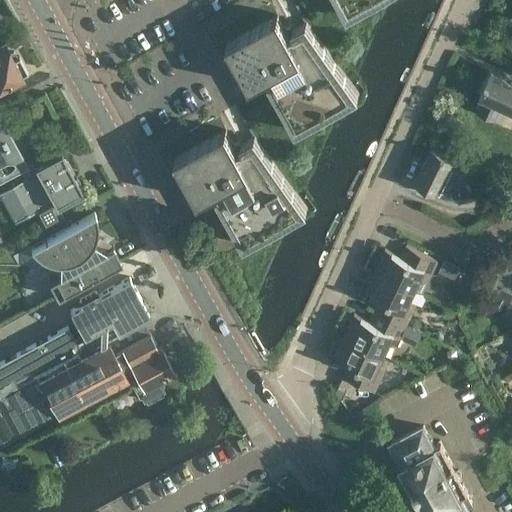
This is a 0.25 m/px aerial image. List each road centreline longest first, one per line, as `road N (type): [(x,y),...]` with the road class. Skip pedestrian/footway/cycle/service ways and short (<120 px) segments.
road 1 (secondary): [(280,418),(43,2)]
road 2 (residential): [(280,418),(465,0)]
road 3 (unclassified): [(296,442),(162,511)]
